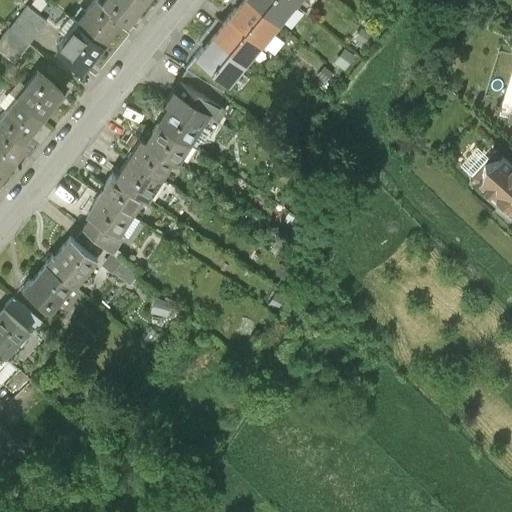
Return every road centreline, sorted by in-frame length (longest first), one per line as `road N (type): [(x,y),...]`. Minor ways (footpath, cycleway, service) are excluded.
road 1 (residential): [(190,0),(0,226)]
road 2 (track): [(354,155),(435,35),(434,0)]
